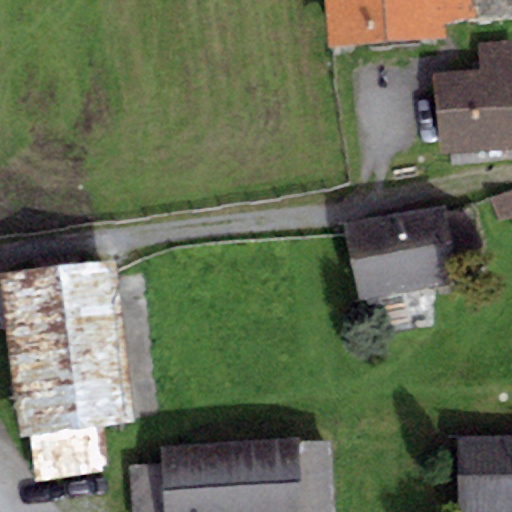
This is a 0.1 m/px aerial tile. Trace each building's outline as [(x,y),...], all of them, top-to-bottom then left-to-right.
[(324,0),(329,49),(445,40),(443,20),(477,18),(476,0),(324,0)] [(437,74),(443,155),(511,149),(511,43),(479,46),(481,71),(437,74)] [(511,191),(492,199),(499,219),(511,214),(511,191)] [(445,204),(344,223),(359,305),(460,286),(445,204)] [(135,422),(115,259),(3,273),(4,282),(11,337),(23,436),(32,435),(99,427),(135,422)] [(0,338),(11,337),(4,282),(0,282),(0,338)] [(99,427),(32,435),(38,484),(105,476),(99,427)] [(459,511),(511,511),(511,437),(456,440),(459,511)] [(163,511),(301,511),(298,440),(160,448),(161,465),(163,511)] [(130,511),(163,511),(161,465),(128,466),(130,511)]
